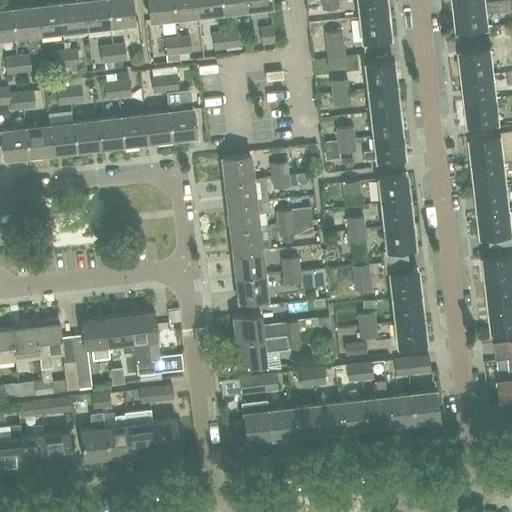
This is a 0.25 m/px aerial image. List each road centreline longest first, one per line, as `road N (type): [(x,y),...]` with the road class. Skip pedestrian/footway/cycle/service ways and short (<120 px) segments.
road 1 (residential): [(475,484),(418,0)]
road 2 (residential): [(185,271),(169,181),(0,193)]
road 3 (residential): [(215,511),(185,271)]
road 4 (residential): [(185,271),(15,288),(0,282)]
road 5 (residential): [(475,484),(328,501)]
